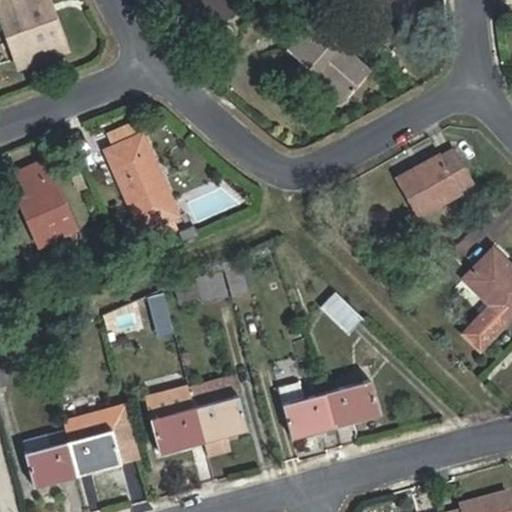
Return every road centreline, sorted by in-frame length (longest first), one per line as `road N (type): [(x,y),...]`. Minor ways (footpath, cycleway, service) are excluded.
road 1 (residential): [(471,80),(310,184),(150,72)]
road 2 (track): [(310,184),(388,312),(509,423)]
road 3 (residential): [(511,424),(323,492)]
road 4 (residential): [(0,128),(150,72)]
